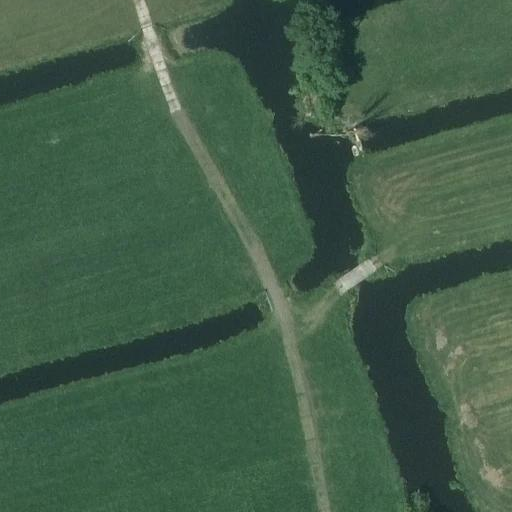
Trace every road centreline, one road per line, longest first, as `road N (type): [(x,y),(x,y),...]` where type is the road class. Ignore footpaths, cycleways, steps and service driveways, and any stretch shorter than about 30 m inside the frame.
road 1 (track): [(326,511),(288,320),(174,106),(139,0)]
road 2 (track): [(511,168),(452,185),(371,265),(288,320)]
